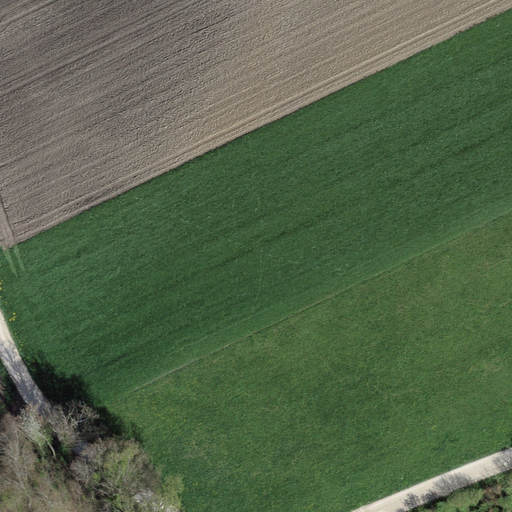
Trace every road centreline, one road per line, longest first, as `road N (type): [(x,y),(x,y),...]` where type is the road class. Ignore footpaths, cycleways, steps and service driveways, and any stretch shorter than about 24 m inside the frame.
road 1 (track): [(511,456),(373,511)]
road 2 (track): [(163,511),(54,419)]
